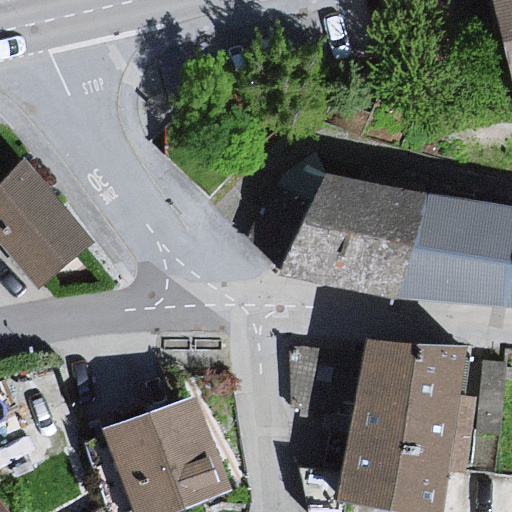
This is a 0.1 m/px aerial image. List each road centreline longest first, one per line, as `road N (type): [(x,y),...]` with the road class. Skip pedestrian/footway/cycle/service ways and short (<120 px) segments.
road 1 (unclassified): [(42,21),(83,132),(164,253),(187,304)]
road 2 (residential): [(511,321),(257,304)]
road 3 (residential): [(273,511),(263,488),(257,304)]
road 4 (residential): [(187,304),(0,331)]
